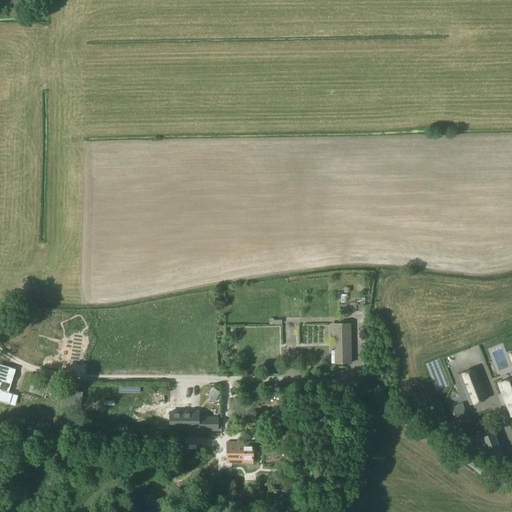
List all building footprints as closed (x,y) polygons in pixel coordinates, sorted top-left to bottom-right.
[(330,323),(346,322),(346,313),(329,313),(330,323)] [(335,323),(335,337),(341,337),(341,350),(338,350),(338,364),(350,363),(349,323),(335,323)] [(11,368),(0,364),(0,390),(0,391),(0,400),(9,404),(12,394),(7,392),(12,373),(10,372),(11,368)] [(488,398),(476,368),(458,375),(470,405),(488,398)] [(511,415),(511,377),(498,383),(511,416),(511,415)] [(213,387),(208,395),(215,400),(220,392),(213,387)] [(64,389),(61,404),(80,407),(83,392),(64,389)] [(458,425),(469,420),(462,403),(451,408),(458,425)] [(159,412),(159,429),(189,430),(189,413),(159,412)] [(217,431),(217,416),(198,416),(198,431),(217,431)] [(503,457),(493,433),(476,440),(485,464),(503,457)] [(185,448),(204,449),(204,437),(185,437),(185,448)] [(252,463),(253,442),(227,442),(226,462),(252,463)] [(276,492),(295,493),(296,482),(276,481),(276,492)]
